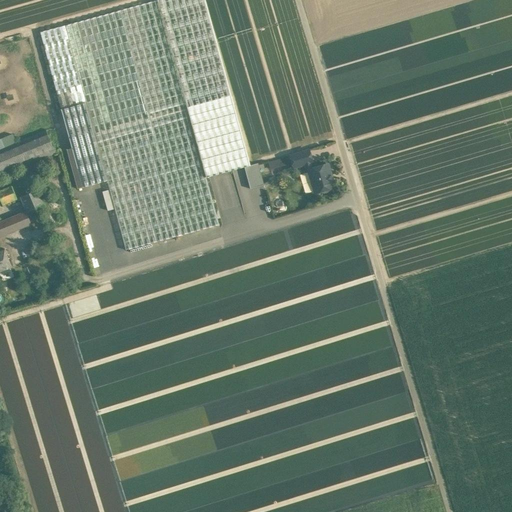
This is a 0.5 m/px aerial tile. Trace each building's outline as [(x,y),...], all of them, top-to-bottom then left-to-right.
[(158,0),(40,32),(57,94),(82,88),(107,181),(126,250),(219,224),(206,177),(158,0)] [(250,165),(205,0),(158,0),(206,177),(244,167),(250,165)] [(107,181),(82,88),(57,94),(72,148),(67,150),(77,189),(107,181)] [(46,130),(0,148),(0,175),(55,153),(46,130)] [(309,150),(290,155),(293,168),(304,165),(310,163),(313,162),(309,150)] [(285,158),(268,163),(270,169),(286,164),(285,158)] [(250,165),(244,167),(250,189),(264,185),(258,163),(250,165)] [(310,163),(304,165),(306,171),(309,171),(308,170),(312,169),(310,163)] [(312,169),(308,170),(309,171),(315,193),(320,191),(323,193),(328,191),(329,189),(334,187),(327,164),(312,169)] [(35,182),(13,191),(17,199),(21,197),(20,197),(38,190),(35,182)] [(11,186),(0,191),(0,198),(3,205),(17,199),(13,191),(11,186)] [(51,202),(45,187),(38,190),(45,205),(51,202)] [(38,190),(20,197),(21,197),(27,212),(27,213),(45,205),(38,190)] [(27,213),(27,212),(23,214),(27,225),(31,224),(27,213)] [(23,214),(0,223),(0,235),(5,234),(27,225),(23,214)] [(0,250),(0,272),(12,267),(4,248),(0,250)]
